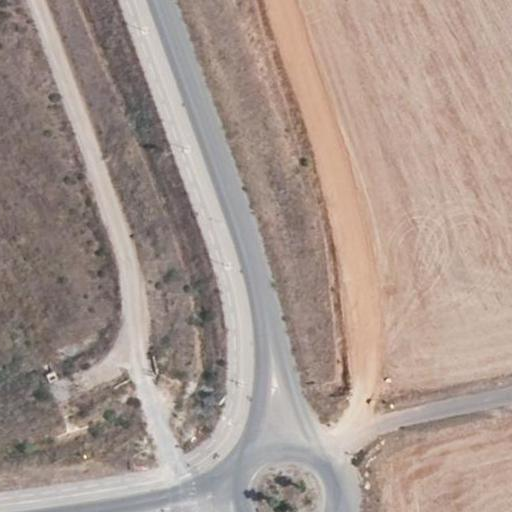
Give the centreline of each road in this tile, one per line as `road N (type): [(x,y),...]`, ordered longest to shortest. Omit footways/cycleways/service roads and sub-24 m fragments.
road 1 (tertiary): [(160,0),(273,339)]
road 2 (tertiary): [(511,387),(386,419),(344,470)]
